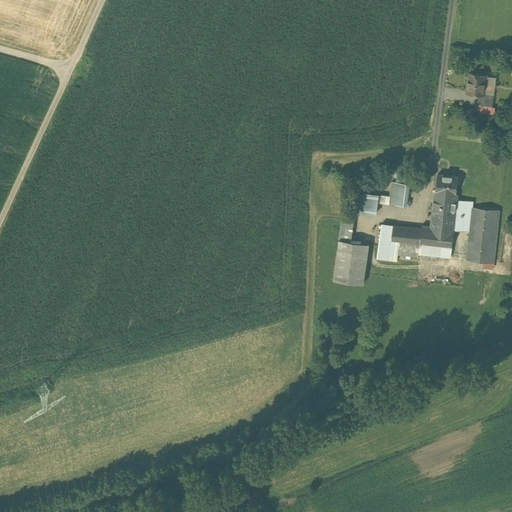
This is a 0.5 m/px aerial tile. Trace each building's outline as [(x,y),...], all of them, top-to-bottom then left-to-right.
[(485,74),(469,72),(467,91),(477,92),(483,93),(483,92),(485,74)] [(493,93),(483,92),(483,93),(477,92),(476,104),(492,106),(493,93)] [(458,176),(438,174),(435,200),(433,200),(430,225),(454,228),(457,199),(455,199),(458,176)] [(409,183),(392,181),(390,196),(396,197),(396,204),(406,205),(409,183)] [(378,194),(354,191),(351,212),(376,213),(377,202),(378,194)] [(390,196),(378,194),(377,202),(389,203),(390,196)] [(473,201),(457,199),(454,228),(454,230),(469,231),(472,206),(473,201)] [(500,209),(472,206),(469,231),(466,259),(494,262),(500,209)] [(354,221),(342,219),(339,239),(351,240),(354,221)] [(393,225),(382,224),(380,238),(391,239),(393,225)] [(430,225),(422,224),(422,228),(393,225),(391,239),(399,240),(398,254),(419,256),(419,251),(426,252),(426,254),(451,257),(454,230),(454,228),(430,225)] [(391,239),(380,238),(377,258),(397,260),(398,254),(399,240),(391,239)] [(351,240),(339,239),(334,279),(363,283),(369,243),(351,240)]
